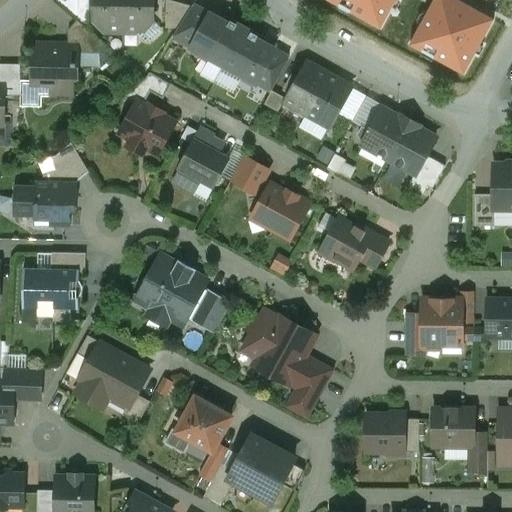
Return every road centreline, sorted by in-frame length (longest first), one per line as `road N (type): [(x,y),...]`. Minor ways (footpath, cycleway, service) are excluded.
road 1 (residential): [(180,99),(431,233)]
road 2 (residential): [(112,222),(143,221),(367,339)]
road 3 (residential): [(486,120),(252,0)]
road 4 (residential): [(317,494),(511,501)]
road 5 (residential): [(46,436),(110,456),(211,511)]
road 6 (residential): [(170,357),(325,439)]
road 7 (residential): [(364,378),(386,386),(511,388)]
road 8 (residential): [(431,233),(486,120)]
